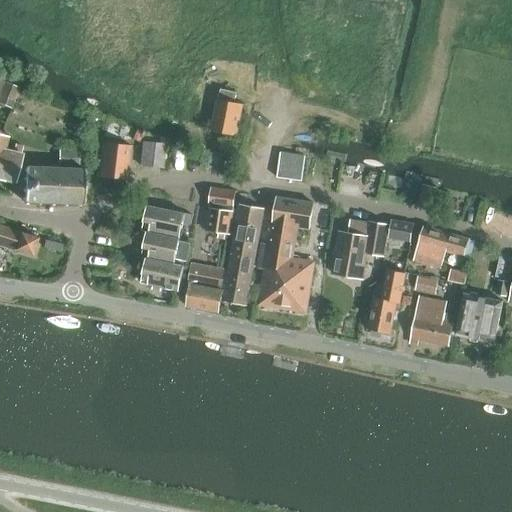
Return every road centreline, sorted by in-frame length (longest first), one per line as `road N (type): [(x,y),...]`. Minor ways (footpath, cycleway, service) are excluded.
road 1 (tertiary): [(511,388),(71,297)]
road 2 (residential): [(511,247),(396,209),(192,178),(152,181),(81,216)]
road 3 (track): [(279,0),(286,66),(259,186)]
road 4 (tertiary): [(148,511),(0,482)]
